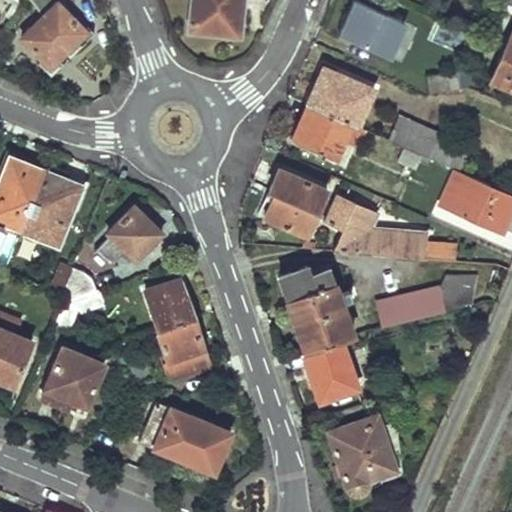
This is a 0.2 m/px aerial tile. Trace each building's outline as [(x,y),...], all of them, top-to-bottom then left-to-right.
[(187,0),(186,28),(238,31),(239,0),(187,0)] [(381,50),(397,15),(362,0),(352,0),(339,31),(381,50)] [(21,35),(49,64),(84,30),(56,1),(21,35)] [(501,60),(492,80),(511,89),(511,25),(502,22),(500,27),(511,31),(511,32),(505,49),(500,47),(496,58),(501,60)] [(310,101),(354,121),(371,86),(324,64),(307,99),(310,101)] [(421,74),(425,89),(457,82),(454,66),(421,74)] [(299,116),(290,137),(333,156),(343,135),(355,141),(363,125),(354,121),(310,101),(303,118),(299,116)] [(401,113),(389,137),(403,143),(419,151),(453,166),(461,149),(443,140),(446,134),(401,113)] [(419,151),(403,143),(397,155),(413,163),(419,151)] [(9,155),(0,175),(0,221),(20,231),(45,169),(9,155)] [(275,164),(256,209),(303,229),(323,185),(275,164)] [(511,203),(511,192),(453,166),(437,203),(499,231),(511,203)] [(82,185),(45,169),(20,231),(56,245),(82,185)] [(336,246),(451,256),(452,240),(423,238),(424,230),(367,228),(374,208),(334,190),(323,215),(342,224),(336,246)] [(160,232),(132,205),(107,231),(110,234),(96,249),(103,255),(107,256),(110,257),(114,257),(117,256),(122,251),(128,259),(131,255),(135,259),(160,232)] [(279,270),(304,344),(339,332),(351,327),(340,295),(348,292),(344,281),(337,284),(329,262),(310,268),(307,260),(279,270)] [(72,267),(59,262),(49,286),(62,291),(72,267)] [(86,271),(72,267),(62,291),(61,295),(64,297),(66,298),(97,288),(94,281),(89,274),(86,271)] [(441,278),(377,294),(383,320),(470,300),(479,272),(445,268),(441,278)] [(178,275),(143,287),(158,329),(192,316),(178,275)] [(102,302),(97,288),(66,298),(76,308),(79,310),(102,302)] [(66,298),(64,297),(54,324),(67,329),(76,308),(66,298)] [(192,316),(158,329),(156,330),(167,359),(164,360),(169,374),(209,359),(192,316)] [(0,379),(14,385),(32,341),(0,328),(0,379)] [(304,344),(300,346),(317,395),(356,381),(339,332),(304,344)] [(62,346),(42,396),(66,406),(67,404),(83,411),(103,363),(62,346)] [(147,365),(117,352),(121,370),(155,383),(147,365)] [(158,450),(160,447),(213,470),(230,431),(157,400),(139,442),(158,450)] [(373,409),(326,425),(346,482),(349,489),(353,489),(363,485),(363,474),(393,464),(373,409)]
